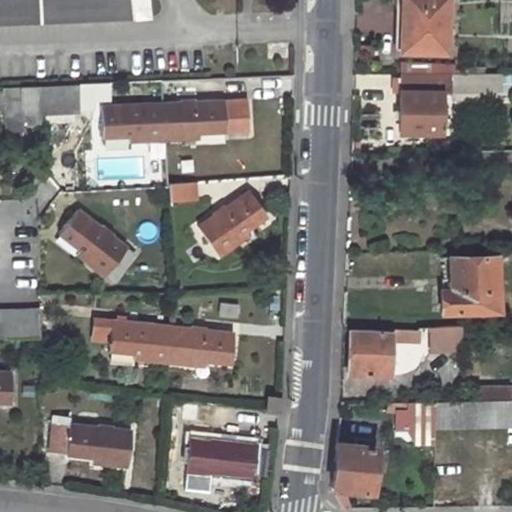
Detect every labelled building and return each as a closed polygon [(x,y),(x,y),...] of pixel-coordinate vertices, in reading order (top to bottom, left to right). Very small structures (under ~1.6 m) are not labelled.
[(0,0),(0,23),(154,17),(153,0),(0,0)] [(388,0),(389,3),(395,4),(395,9),(402,9),(401,51),(446,52),(446,0),(388,0)] [(454,98),(504,98),(504,72),(454,72),(454,98)] [(451,90),(451,74),(401,74),(401,77),(398,77),(399,91),(401,91),(401,131),(441,131),(442,91),(451,90)] [(39,86),(40,113),(78,112),(76,85),(39,86)] [(22,86),(7,87),(8,110),(23,109),(22,86)] [(22,86),(23,109),(23,114),(40,113),(39,86),(22,86)] [(247,99),(162,103),(164,139),(186,138),(186,133),(248,130),(247,99)] [(164,139),(162,103),(101,106),(103,136),(141,134),(141,140),(164,139)] [(40,113),(23,114),(23,123),(41,122),(40,113)] [(165,184),(166,199),(197,198),(196,182),(165,184)] [(249,193),(200,227),(219,255),(237,243),(235,239),(266,217),(249,193)] [(126,245),(78,208),(59,232),(90,254),(87,259),(105,273),(126,245)] [(444,267),(444,278),(441,279),(442,292),(440,292),(442,313),(497,312),(496,258),(441,259),(441,267),(444,267)] [(22,338),(22,315),(21,311),(5,311),(6,338),(22,338)] [(38,338),(38,314),(22,315),(22,338),(38,338)] [(168,362),(171,327),(110,322),(94,320),(92,340),(108,342),(106,352),(146,355),(146,360),(168,362)] [(450,338),(450,326),(417,327),(418,338),(436,339),(450,338)] [(230,362),(233,332),(171,327),(168,362),(191,363),(191,359),(230,362)] [(418,338),(417,327),(401,328),(401,339),(418,338)] [(388,367),(390,330),(349,329),(348,374),(394,375),(394,367),(388,367)] [(450,348),(450,338),(436,339),(436,348),(450,348)] [(0,400),(12,401),(13,372),(0,371),(0,400)] [(432,385),(433,400),(460,400),(459,384),(432,385)] [(266,397),(266,405),(266,412),(279,413),(282,398),(266,397)] [(433,400),(433,428),(511,426),(511,398),(460,400),(433,400)] [(433,428),(433,400),(406,401),(407,429),(433,428)] [(57,421),(54,451),(108,457),(108,463),(129,465),(134,430),(57,421)] [(193,437),(189,472),(212,475),(213,470),(255,475),(266,476),(270,449),(254,447),(255,445),(193,437)] [(372,491),(377,444),(337,441),(332,487),(372,491)] [(211,481),(254,486),(255,475),(213,470),(212,475),(211,481)] [(394,473),(395,491),(407,491),(407,474),(394,473)]
